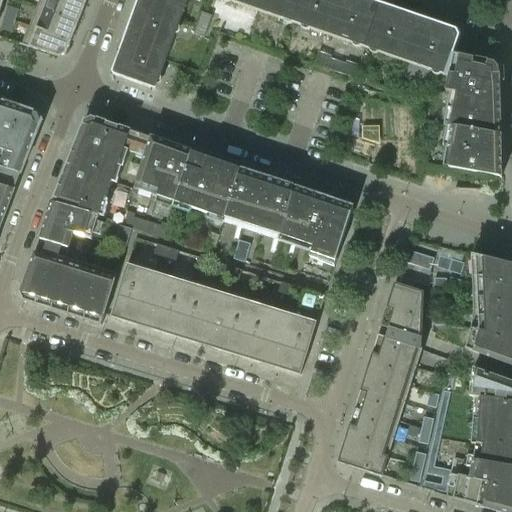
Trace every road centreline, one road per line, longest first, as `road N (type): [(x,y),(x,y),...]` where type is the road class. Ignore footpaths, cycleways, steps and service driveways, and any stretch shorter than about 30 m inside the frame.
road 1 (residential): [(0,312),(330,415)]
road 2 (residential): [(73,91),(300,164)]
road 3 (residential): [(0,292),(73,91)]
road 4 (residential): [(371,286),(330,415)]
